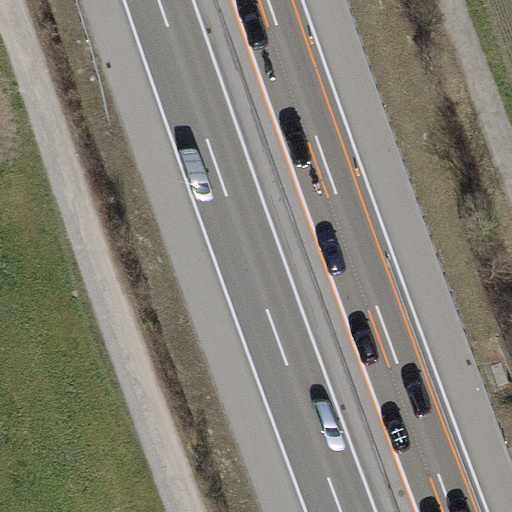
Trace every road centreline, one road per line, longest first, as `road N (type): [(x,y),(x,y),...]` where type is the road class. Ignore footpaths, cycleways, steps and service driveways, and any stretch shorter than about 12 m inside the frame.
road 1 (motorway): [(465,511),(281,0)]
road 2 (track): [(217,511),(39,0)]
road 3 (motorway): [(160,0),(337,511)]
road 4 (track): [(511,167),(451,0)]
